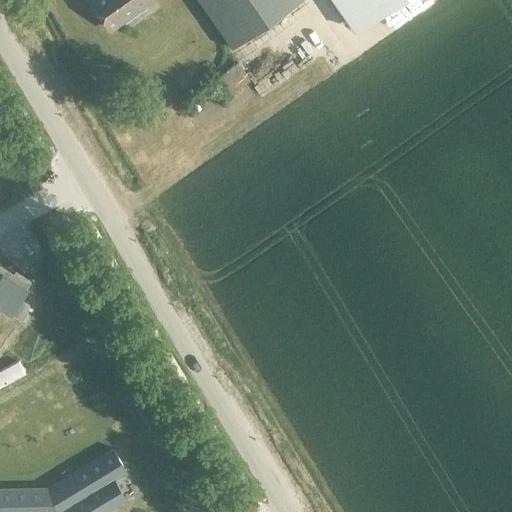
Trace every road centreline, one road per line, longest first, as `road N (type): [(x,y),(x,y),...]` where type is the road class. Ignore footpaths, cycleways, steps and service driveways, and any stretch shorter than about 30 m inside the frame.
road 1 (tertiary): [(287,511),(84,174)]
road 2 (tertiary): [(84,174),(0,34)]
